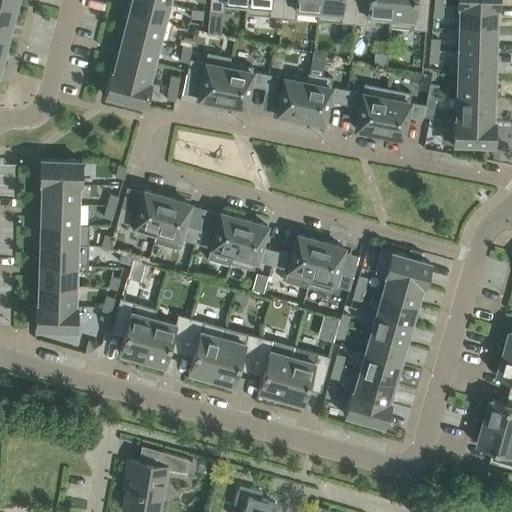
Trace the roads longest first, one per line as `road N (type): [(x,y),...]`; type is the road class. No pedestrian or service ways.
road 1 (residential): [(511,182),(172,117),(146,135),(159,168),(475,258)]
road 2 (residential): [(0,354),(113,393),(403,467),(422,448),(475,258)]
road 3 (residential): [(74,0),(49,97),(29,117),(0,126)]
